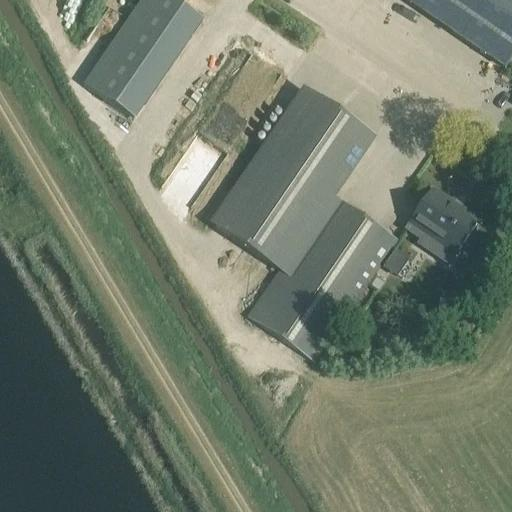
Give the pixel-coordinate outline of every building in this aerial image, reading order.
[(167,0),(146,0),(85,90),(134,124),(203,24),(167,0)] [(511,0),(403,0),(505,70),(511,59),(511,0)] [(354,127),(305,94),(214,228),(280,273),(331,198),(360,156),(342,144),(354,127)] [(431,257),(447,268),(476,226),(462,217),(464,213),(432,191),(408,226),(438,247),(431,257)] [(248,320),(314,365),(397,243),(331,198),(280,273),(248,320)]
